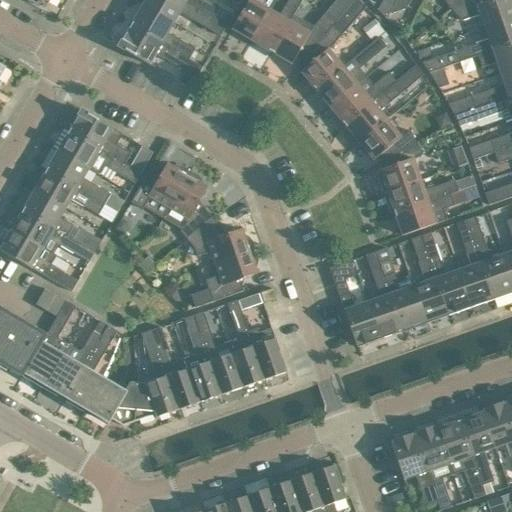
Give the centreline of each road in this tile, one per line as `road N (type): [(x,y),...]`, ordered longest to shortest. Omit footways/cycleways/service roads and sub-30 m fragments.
road 1 (residential): [(344,424),(247,166),(63,54)]
road 2 (residential): [(126,491),(344,424)]
road 3 (residential): [(344,424),(511,364)]
road 4 (residential): [(126,491),(0,412)]
road 5 (residential): [(0,162),(63,54)]
